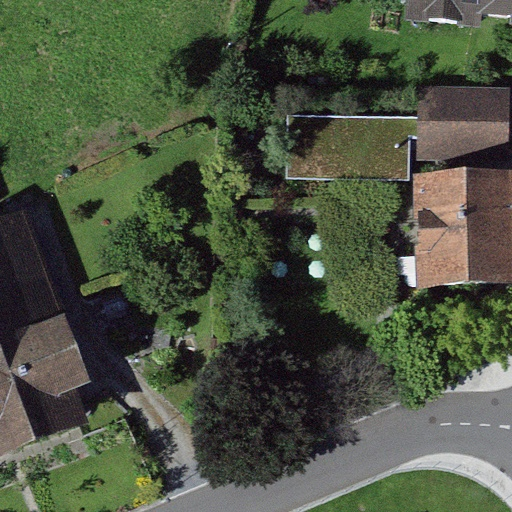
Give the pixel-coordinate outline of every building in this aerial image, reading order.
[(511,0),(438,0),(436,22),(511,30),(511,0)] [(511,97),(448,95),(446,160),(511,162),(511,97)] [(426,182),(428,123),(301,119),(299,178),(426,182)] [(511,300),(511,180),(445,184),(452,304),(511,300)] [(0,458),(110,419),(38,221),(0,235),(0,458)]
